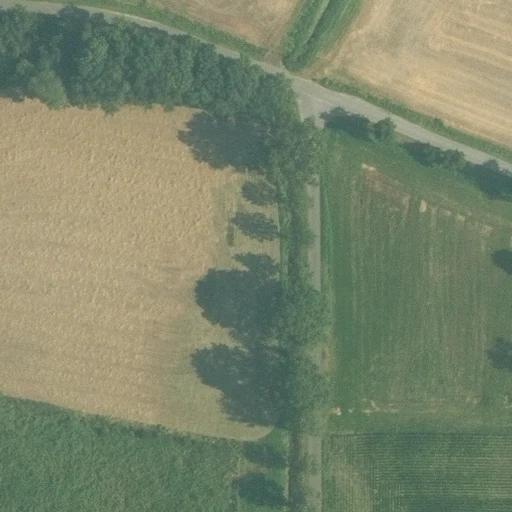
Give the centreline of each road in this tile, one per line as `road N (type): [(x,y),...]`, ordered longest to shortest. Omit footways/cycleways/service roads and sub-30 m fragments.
road 1 (unclassified): [(308,94),(313,511)]
road 2 (unclassified): [(0,4),(138,19),(308,94)]
road 3 (unclassified): [(308,94),(511,171)]
